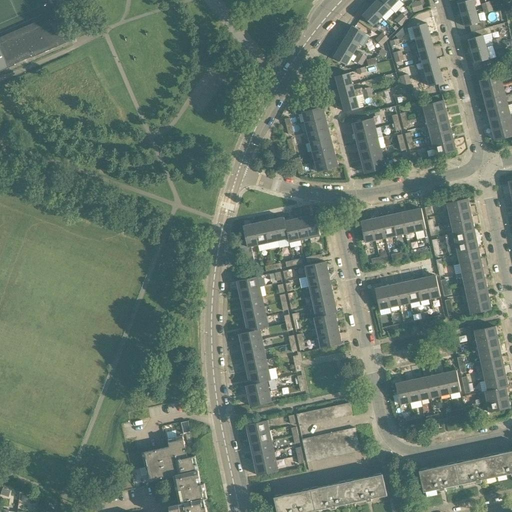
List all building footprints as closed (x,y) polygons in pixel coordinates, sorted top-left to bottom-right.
[(390,9),(381,0),(377,0),(371,7),(382,17),(390,9)] [(398,0),(381,0),(390,9),(398,0)] [(469,0),(458,3),(462,15),(476,11),(472,0),(469,0)] [(382,17),(371,7),(362,16),(373,26),(382,17)] [(476,11),(462,15),(465,27),(479,23),(476,11)] [(402,13),(399,17),(405,23),(409,19),(402,13)] [(52,19),(53,21),(0,44),(0,72),(9,68),(15,66),(15,65),(31,58),(31,59),(74,40),(62,14),(52,19)] [(405,23),(399,17),(395,20),(401,26),(405,23)] [(412,28),(416,40),(430,36),(427,24),(412,28)] [(352,26),(346,37),(358,44),(365,34),(352,26)] [(404,27),(395,36),(399,40),(408,31),(404,27)] [(383,32),(379,36),(385,42),(389,39),(383,32)] [(367,33),(361,43),(367,46),(372,36),(367,33)] [(472,52),(486,48),(483,35),(469,39),(472,52)] [(385,42),(379,36),(375,40),(382,46),(385,42)] [(430,36),(416,40),(419,52),(433,47),(430,36)] [(358,44),(346,37),(340,47),(352,54),(358,44)] [(352,54),(340,47),(334,58),(346,65),(352,54)] [(433,47),(419,52),(422,63),(437,59),(433,47)] [(382,48),(378,54),(384,58),(387,52),(382,48)] [(486,48),(472,52),(475,63),(489,59),(486,48)] [(359,52),(357,56),(365,61),(367,57),(359,52)] [(365,61),(357,56),(354,60),(362,66),(365,61)] [(437,59),(422,63),(425,75),(440,71),(437,59)] [(440,71),(425,75),(429,87),(443,83),(440,71)] [(336,77),(339,89),(352,85),(349,73),(336,77)] [(482,91),(503,86),(500,76),(480,81),(482,91)] [(352,85),(339,89),(342,101),(355,98),(363,95),(372,93),(370,88),(360,91),(360,89),(354,91),(352,85)] [(505,96),(503,86),(482,91),(485,101),(505,96)] [(388,106),(398,104),(396,96),(386,98),(388,106)] [(505,96),(485,101),(487,111),(508,106),(505,96)] [(355,98),(342,101),(345,113),(358,109),(355,98)] [(423,106),(425,116),(446,111),(444,100),(423,106)] [(305,123),(326,118),(323,107),(309,111),(307,103),(294,107),(296,115),(303,113),(305,123)] [(508,106),(487,111),(490,121),(510,116),(508,106)] [(446,111),(425,116),(428,126),(449,121),(446,111)] [(511,123),(510,116),(490,121),(492,131),(511,126),(511,123)] [(308,133),(328,128),(326,118),(305,123),(308,133)] [(352,124),(355,134),(375,129),(373,119),(352,124)] [(449,121),(428,126),(430,136),(451,131),(449,121)] [(511,126),(492,131),(495,141),(511,137),(511,126)] [(310,143),(331,137),(328,128),(308,133),(310,143)] [(375,129),(355,134),(357,144),(378,139),(375,129)] [(451,131),(430,136),(433,146),(454,141),(451,131)] [(313,152),(333,147),(331,137),(310,143),(313,152)] [(378,139),(357,144),(360,154),(380,149),(378,139)] [(454,141),(433,146),(436,156),(456,151),(454,141)] [(315,162),(336,157),(333,147),(313,152),(315,162)] [(380,149),(360,154),(362,164),(383,159),(380,149)] [(336,157),(315,162),(318,173),(339,167),(336,157)] [(383,159),(362,164),(365,174),(385,169),(383,159)] [(101,168),(107,171),(109,164),(103,161),(101,168)] [(449,214),(470,209),(468,199),(447,203),(449,214)] [(421,209),(411,211),(415,232),(426,229),(421,209)] [(451,224),(472,219),(470,209),(449,214),(451,224)] [(415,232),(411,211),(401,213),(405,234),(415,232)] [(405,234),(401,213),(391,215),(395,236),(405,234)] [(306,217),(310,238),(321,236),(316,215),(306,217)] [(395,236),(391,215),(381,218),(385,238),(395,236)] [(310,238),(306,217),(296,220),(300,240),(310,238)] [(289,238),(285,222),(284,218),(274,220),(278,240),(289,238)] [(385,238),(381,218),(371,220),(375,240),(385,238)] [(474,229),(472,219),(451,224),(453,234),(474,229)] [(278,240),(274,220),(264,223),(268,242),(278,240)] [(300,240),(296,220),(285,222),(289,238),(290,242),(300,240)] [(375,240),(371,220),(360,222),(365,243),(375,240)] [(268,242),(264,223),(254,225),(258,244),(268,242)] [(258,244),(254,225),(243,227),(246,240),(239,242),(242,256),(245,256),(246,263),(254,261),(251,246),(258,244)] [(474,229),(453,234),(446,236),(448,246),(477,239),(474,229)] [(450,256),(458,254),(479,249),(477,239),(448,246),(450,256)] [(460,264),(481,259),(479,249),(458,254),(460,264)] [(462,274),(483,269),(481,259),(460,264),(462,274)] [(308,277),(328,272),(326,262),(305,266),(308,277)] [(464,284),(485,279),(483,269),(462,274),(464,284)] [(310,287),(330,283),(328,272),(308,277),(310,287)] [(425,278),(430,299),(440,297),(436,276),(425,278)] [(239,292),(260,287),(258,277),(237,281),(239,292)] [(415,280),(420,301),(430,299),(425,278),(415,280)] [(466,294),(487,289),(485,279),(464,284),(466,294)] [(405,283),(410,303),(420,301),(415,280),(405,283)] [(312,297),(333,293),(330,283),(310,287),(312,297)] [(395,285),(400,305),(410,303),(405,283),(395,285)] [(385,287),(390,307),(400,305),(395,285),(385,287)] [(260,287),(239,292),(242,302),(262,297),(260,287)] [(390,307),(385,287),(375,289),(379,310),(390,307)] [(468,304),(489,299),(487,289),(466,294),(468,304)] [(314,307),(335,303),(333,293),(312,297),(314,307)] [(262,297),(242,302),(244,312),(264,308),(262,297)] [(489,299),(468,304),(471,314),(492,310),(489,299)] [(316,317),(335,313),(337,313),(335,303),(314,307),(316,317)] [(264,308),(244,312),(246,322),(267,318),(264,308)] [(317,328),(337,323),(335,313),(316,317),(314,318),(317,328)] [(267,318),(246,322),(248,332),(260,330),(269,328),(267,318)] [(319,338),(339,334),(337,323),(317,328),(319,338)] [(474,331),(477,341),(497,337),(495,326),(474,331)] [(260,330),(248,332),(239,334),(241,344),(262,340),(260,330)] [(339,334),(319,338),(321,349),(342,344),(339,334)] [(497,337),(477,341),(479,351),(499,347),(497,337)] [(262,340),(241,344),(244,355),(264,350),(262,340)] [(499,347),(479,351),(481,361),(502,357),(499,347)] [(264,350),(244,355),(246,365),(266,360),(264,350)] [(502,357),(481,361),(483,371),(504,367),(502,357)] [(266,360),(246,365),(248,375),(269,371),(266,360)] [(504,367),(483,371),(485,382),(506,377),(504,367)] [(269,371),(248,375),(250,385),(267,381),(267,382),(271,381),(269,371)] [(456,371),(446,373),(450,394),(461,392),(456,371)] [(450,394),(446,373),(436,375),(440,396),(450,394)] [(440,396),(436,375),(426,378),(430,398),(440,396)] [(506,377),(485,382),(487,391),(485,392),(506,388),(508,387),(506,377)] [(430,398),(426,378),(416,380),(420,400),(430,398)] [(420,400),(416,380),(406,382),(410,402),(420,400)] [(249,396),(269,392),(267,382),(267,381),(250,385),(246,386),(249,396)] [(410,402),(406,382),(395,384),(400,405),(410,402)] [(487,402),(508,398),(506,388),(485,392),(487,402)] [(269,392),(249,396),(251,407),(271,402),(269,392)] [(508,398),(487,402),(489,413),(510,408),(508,398)] [(344,405),(346,416),(352,415),(350,403),(344,405)] [(346,416),(344,405),(338,406),(341,418),(346,416)] [(341,418),(338,406),(332,407),(335,419),(341,418)] [(326,408),(329,420),(335,419),(332,407),(326,408)] [(321,410),(323,421),(329,420),(326,408),(321,410)] [(315,411),(317,423),(323,421),(321,410),(315,411)] [(309,412),(312,424),(317,423),(315,411),(309,412)] [(303,413),(306,425),(312,424),(309,412),(303,413)] [(306,425),(303,413),(297,415),(299,427),(306,425)] [(247,425),(249,436),(269,431),(267,421),(247,425)] [(351,441),(357,440),(355,428),(349,430),(351,441)] [(269,431),(249,436),(251,446),(272,441),(269,431)] [(338,432),(340,443),(345,442),(346,442),(343,431),(338,432)] [(332,433),(334,444),(340,443),(338,432),(332,433)] [(334,444),(332,433),(326,434),(328,446),(334,444)] [(322,447),(328,446),(326,434),(320,436),(322,447)] [(207,511),(204,499),(207,499),(204,484),(201,484),(195,456),(187,458),(183,436),(168,440),(170,447),(142,453),(148,482),(176,476),(179,490),(182,489),(185,503),(170,506),(170,511),(207,511)] [(322,447),(320,436),(314,437),(317,448),(322,447)] [(317,448),(314,437),(308,438),(311,449),(316,448),(317,448)] [(311,449),(308,438),(302,439),(305,451),(311,449)] [(351,441),(354,453),(360,452),(357,440),(351,441)] [(272,441),(251,446),(253,455),(274,451),(272,441)] [(351,441),(346,442),(345,442),(348,454),(354,453),(351,441)] [(343,455),(340,443),(334,444),(337,457),(343,455)] [(334,444),(328,446),(331,458),(337,457),(334,444)] [(325,459),(331,458),(328,446),(322,447),(325,459)] [(322,447),(317,448),(316,448),(319,460),(325,459),(322,447)] [(316,448),(311,449),(313,461),(319,460),(316,448)] [(313,461),(311,449),(305,451),(307,463),(313,461)] [(274,451),(253,455),(255,465),(276,461),(274,451)] [(511,451),(492,455),(496,477),(511,473),(511,476),(511,475),(511,451)] [(492,455),(456,463),(460,484),(475,481),(476,484),(481,482),(481,480),(496,477),(492,455)] [(276,461),(255,465),(258,476),(278,471),(276,461)] [(460,484),(456,463),(419,471),(423,492),(439,489),(440,491),(445,490),(445,487),(460,484)] [(346,482),(351,503),(366,500),(367,502),(372,501),(371,498),(387,495),(382,474),(346,482)] [(346,482),(311,489),(316,511),(331,507),(331,510),(336,509),(336,506),(351,503),(346,482)] [(2,488),(0,495),(8,497),(10,491),(2,488)] [(309,511),(316,511),(311,489),(274,497),(277,511),(309,511)]
